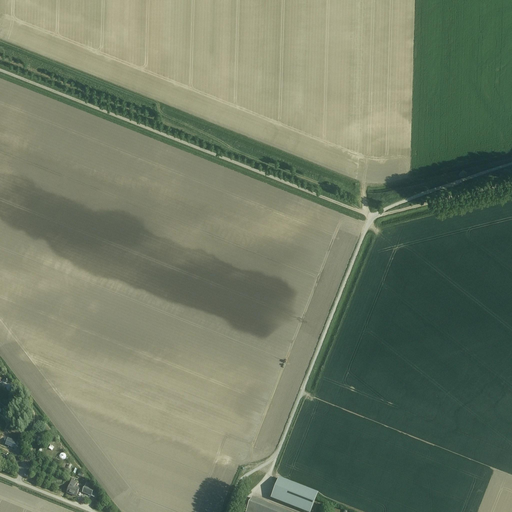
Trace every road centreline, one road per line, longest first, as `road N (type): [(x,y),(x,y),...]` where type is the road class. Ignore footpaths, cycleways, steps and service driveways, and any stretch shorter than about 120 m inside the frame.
road 1 (track): [(511,182),(372,216),(0,69)]
road 2 (unclassified): [(227,511),(244,476),(277,454),(372,216),(511,163)]
